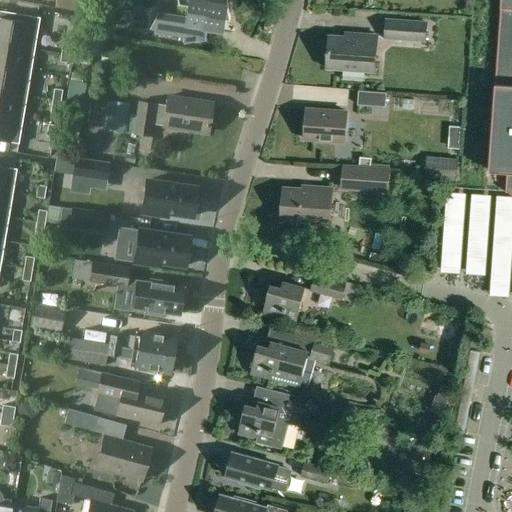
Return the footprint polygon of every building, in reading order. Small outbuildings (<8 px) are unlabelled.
[(73,0),(55,0),(54,8),(79,13),(81,1),(73,0)] [(226,0),(176,0),(177,6),(186,7),(185,17),(158,13),(149,30),(158,34),(180,38),(183,45),(194,43),(192,36),(194,25),(207,27),(224,30),(225,22),(230,21),(226,0)] [(511,0),(501,0),(489,172),(507,174),(505,193),(511,193),(511,0)] [(0,37),(35,44),(39,18),(0,11),(0,37)] [(386,21),(384,39),(424,41),(426,24),(386,21)] [(353,39),(328,37),(326,69),(374,72),(377,36),(353,35),(353,39)] [(0,63),(31,69),(35,44),(0,37),(0,63)] [(62,43),(61,52),(69,54),(72,54),(74,44),(70,44),(62,43)] [(69,54),(61,52),(59,62),(67,64),(69,54)] [(0,89),(26,94),(31,69),(0,63),(0,89)] [(80,115),(86,83),(70,81),(65,113),(80,115)] [(0,115),(22,120),(26,94),(0,89),(0,115)] [(52,101),(60,103),(62,91),(54,90),(52,101)] [(357,106),(385,108),(386,94),(358,92),(357,106)] [(139,103),(133,135),(149,137),(151,125),(163,127),(207,134),(212,105),(167,98),(166,107),(139,103)] [(60,103),(52,101),(49,113),(58,115),(60,103)] [(128,106),(108,102),(104,131),(124,133),(128,106)] [(304,140),(344,142),(346,113),(306,110),(304,140)] [(22,120),(0,115),(0,141),(18,145),(22,120)] [(48,125),(45,137),(53,138),(56,126),(48,125)] [(459,149),(459,141),(447,141),(447,149),(459,149)] [(425,177),(456,180),(458,159),(436,157),(436,158),(427,157),(425,177)] [(73,159),(71,175),(106,180),(109,164),(73,159)] [(372,186),(372,192),(387,193),(389,169),(343,166),(341,184),(372,186)] [(0,191),(12,194),(16,170),(0,167),(0,191)] [(149,181),(144,212),(169,216),(170,213),(194,216),(195,209),(199,208),(201,198),(197,196),(198,189),(149,181)] [(37,186),(35,198),(43,199),(45,187),(37,186)] [(283,189),(280,221),(329,225),(332,189),(312,187),(312,191),(283,189)] [(0,215),(8,217),(12,194),(0,191),(0,215)] [(60,207),(58,223),(67,225),(103,230),(105,214),(69,209),(60,207)] [(36,223),(44,224),(46,212),(38,211),(36,223)] [(0,241),(4,242),(8,217),(0,215),(0,241)] [(44,224),(36,223),(34,234),(42,236),(44,224)] [(141,229),(136,260),(162,264),(162,261),(186,264),(187,258),(191,257),(193,247),(190,244),(191,237),(141,229)] [(23,269),(31,271),(33,259),(25,257),(23,269)] [(87,262),(85,280),(125,286),(127,268),(87,262)] [(31,271),(23,269),(21,281),(29,282),(31,271)] [(314,279),(311,291),(342,299),(345,288),(314,279)] [(137,283),(134,308),(146,310),(146,313),(163,316),(163,312),(179,315),(182,290),(165,287),(165,284),(151,282),(150,285),(137,283)] [(270,285),(262,314),(283,320),(285,314),(297,317),(305,288),(283,282),(281,288),(270,285)] [(28,329),(60,335),(64,309),(32,304),(28,329)] [(13,330),(11,342),(19,343),(21,331),(13,330)] [(132,350),(172,356),(174,338),(140,333),(139,337),(134,336),(132,350)] [(110,336),(108,347),(107,356),(118,358),(122,338),(110,336)] [(258,346),(250,374),(289,385),(299,388),(307,353),(311,354),(310,358),(329,363),(333,347),(315,342),(301,338),(298,350),(293,348),(271,342),(269,348),(258,346)] [(105,366),(107,356),(108,347),(81,343),(71,341),(69,361),(105,366)] [(171,358),(172,356),(132,350),(129,367),(134,368),(169,374),(169,371),(174,372),(176,358),(171,358)] [(7,366),(15,367),(17,355),(9,354),(7,366)] [(15,367),(7,366),(5,378),(13,379),(15,367)] [(75,384),(92,388),(95,374),(78,371),(75,384)] [(102,374),(98,389),(120,394),(115,416),(158,426),(164,399),(125,389),(128,380),(102,374)] [(289,398),(285,410),(298,414),(306,416),(309,403),(302,401),(289,398)] [(245,405),(237,434),(257,439),(256,443),(281,450),(288,421),(277,418),(280,408),(258,402),(256,408),(245,405)] [(2,405),(0,415),(13,417),(14,407),(2,405)] [(97,418),(68,410),(64,423),(93,431),(97,418)] [(13,417),(0,415),(0,418),(0,425),(11,427),(13,417)] [(150,450),(104,437),(95,468),(141,481),(150,450)] [(422,476),(430,449),(423,447),(416,474),(422,476)] [(272,487),(287,491),(292,472),(277,468),(278,466),(232,453),(231,457),(227,460),(224,468),(227,472),(226,476),(271,489),(272,487)] [(330,469),(304,463),(300,478),(327,485),(330,469)] [(106,492),(72,483),(69,495),(90,501),(86,511),(132,511),(103,504),(106,492)] [(0,493),(0,511),(12,511),(14,505),(1,503),(2,497),(0,493)] [(212,511),(213,511),(266,511),(267,508),(256,504),(256,503),(234,496),(233,498),(220,494),(218,500),(215,501),(212,511)] [(37,509),(14,505),(12,511),(49,511),(51,501),(39,499),(37,509)]
